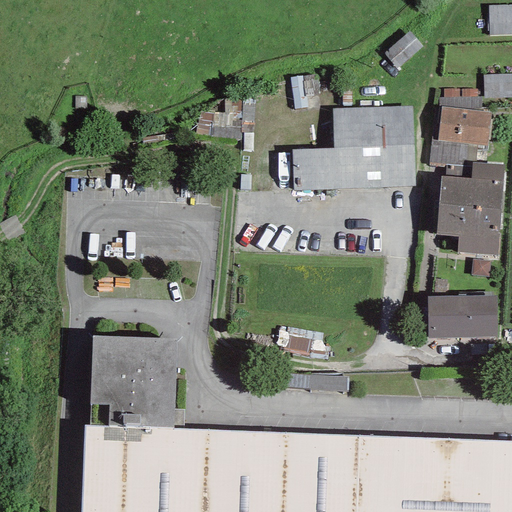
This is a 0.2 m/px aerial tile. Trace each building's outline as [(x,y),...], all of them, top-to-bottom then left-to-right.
[(511,30),(511,1),(490,3),(491,31),(511,30)] [(398,61),(424,43),(414,30),(389,48),(398,61)] [(419,183),(416,103),(335,106),(337,146),(295,148),(296,188),(419,183)] [(492,143),(493,106),(441,105),(440,142),(492,143)] [(450,163),(451,144),(433,143),(432,162),(450,163)] [(459,237),(458,253),(500,256),(508,162),(477,160),(475,179),(443,176),(438,235),(459,237)] [(429,295),(431,339),(501,336),(500,292),(429,295)] [(511,511),(511,440),(91,429),(88,511),(511,511)]
